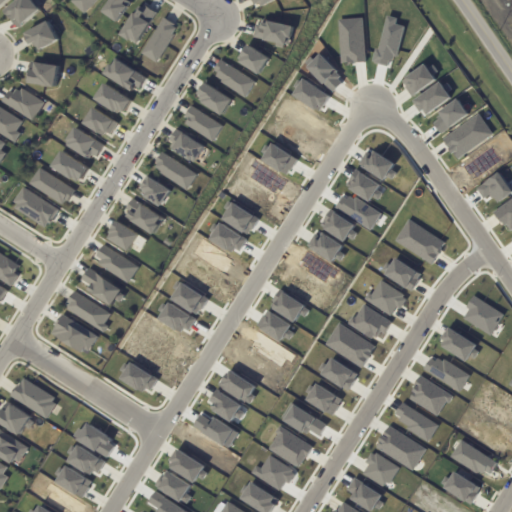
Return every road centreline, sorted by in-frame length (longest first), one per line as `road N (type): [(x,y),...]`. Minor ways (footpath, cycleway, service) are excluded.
road 1 (residential): [(96,511),(369,87)]
road 2 (residential): [(0,364),(212,16),(185,0)]
road 3 (residential): [(303,511),(447,286),(487,250)]
road 4 (residential): [(369,87),(511,284)]
road 5 (residential): [(15,341),(150,428)]
